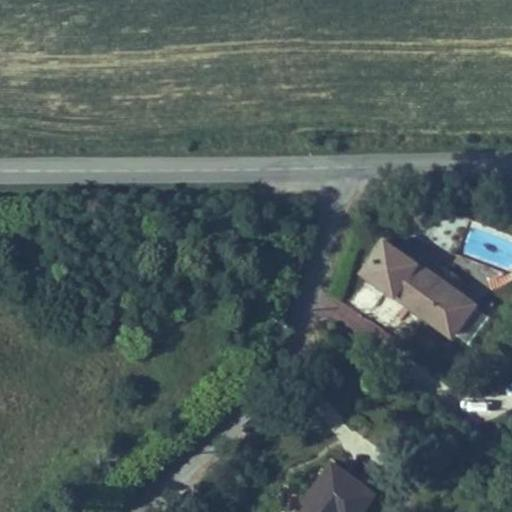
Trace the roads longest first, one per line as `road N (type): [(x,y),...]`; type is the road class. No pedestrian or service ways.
road 1 (residential): [(339,168),(308,300),(284,352),(251,400),(112,511)]
road 2 (tertiary): [(339,168),(0,165)]
road 3 (unknown): [(308,300),(480,398),(511,390)]
road 4 (tertiary): [(511,164),(339,168)]
